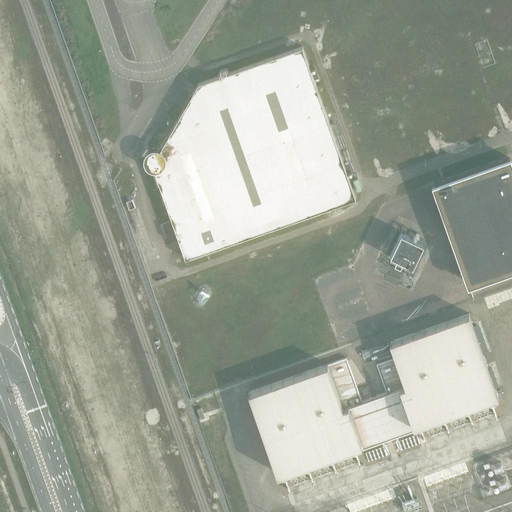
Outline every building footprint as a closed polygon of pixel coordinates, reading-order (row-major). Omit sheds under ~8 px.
[(355,198),(302,47),(198,83),(167,136),(166,135),(158,149),(157,148),(156,148),(155,148),(153,148),(152,148),(151,149),(150,149),(149,150),(147,151),(146,152),(145,153),(145,154),(144,155),(144,156),(144,157),(143,159),(144,161),(144,163),(145,164),(146,166),(147,167),(148,168),(150,169),(152,170),(163,202),(165,202),(185,258),(355,198)] [(511,164),(511,165),(509,158),(434,185),(469,283),(511,267),(511,164)] [(160,224),(164,237),(173,234),(169,221),(160,224)] [(410,272),(422,247),(399,236),(387,261),(396,265),(393,269),(400,272),(402,268),(410,272)] [(331,364),(249,393),(278,475),(279,479),(284,477),(289,490),(360,465),(356,452),(366,448),(388,440),(418,429),(421,428),(426,441),(497,416),(493,404),(502,400),(500,395),(471,314),(391,342),(397,358),(377,365),(387,393),(374,398),(362,402),(346,358),(331,364)] [(377,345),(360,351),(362,357),(379,351),(377,345)] [(204,417),(201,407),(196,409),(200,419),(204,417)]
